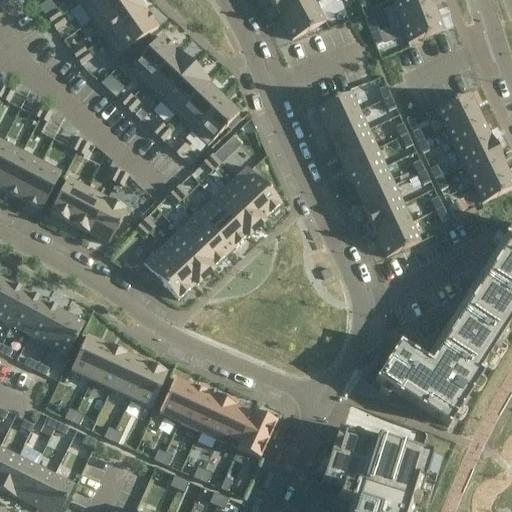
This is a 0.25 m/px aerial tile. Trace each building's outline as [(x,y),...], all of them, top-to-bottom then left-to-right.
[(84,0),(80,3),(93,21),(122,0),(84,0)] [(136,0),(122,0),(93,21),(105,39),(144,11),(136,0)] [(312,0),(280,0),(272,5),(281,22),(315,4),(312,0)] [(365,0),(357,0),(360,8),(368,6),(365,0)] [(431,0),(407,0),(393,5),(400,25),(436,11),(431,0)] [(315,4),(281,22),(291,41),(325,23),(315,4)] [(56,11),(46,18),(51,25),(60,17),(56,11)] [(144,11),(105,39),(118,57),(157,29),(144,11)] [(436,11),(400,25),(407,45),(443,31),(436,11)] [(60,17),(51,25),(55,31),(65,24),(60,17)] [(374,21),(366,24),(371,35),(378,32),(374,21)] [(378,32),(371,35),(375,47),(383,44),(378,32)] [(160,37),(127,72),(144,88),(177,53),(160,37)] [(81,46),(71,53),(76,60),(86,53),(81,46)] [(86,53),(76,60),(80,66),(91,59),(86,53)] [(177,53),(144,88),(159,102),(192,68),(177,53)] [(192,68),(159,102),(175,118),(208,83),(192,68)] [(208,83),(175,118),(190,132),(222,99),(207,85),(209,83),(208,83)] [(385,87),(378,91),(383,102),(390,98),(385,87)] [(7,89),(1,100),(8,104),(14,93),(7,89)] [(127,93),(118,103),(124,108),(133,99),(127,93)] [(350,93),(316,109),(325,129),(359,112),(350,93)] [(470,94),(435,111),(445,130),(479,113),(470,94)] [(390,98),(383,102),(388,113),(395,109),(390,98)] [(133,99),(124,108),(130,114),(139,104),(133,99)] [(222,99),(190,132),(207,148),(224,130),(224,131),(227,128),(226,127),(238,115),(222,99)] [(38,105),(32,116),(39,120),(45,109),(38,105)] [(45,109),(39,120),(46,124),(52,113),(45,109)] [(359,112),(325,129),(333,147),(368,131),(359,112)] [(479,113),(445,130),(454,149),(488,132),(479,113)] [(159,122),(150,132),(156,137),(165,128),(159,122)] [(402,124),(395,128),(400,139),(407,135),(402,124)] [(165,128),(156,137),(162,143),(171,133),(165,128)] [(419,130),(412,133),(417,144),(424,141),(419,130)] [(368,131),(333,147),(342,165),(377,149),(368,131)] [(488,132),(454,149),(463,167),(497,150),(488,132)] [(407,135),(400,139),(405,150),(412,146),(407,135)] [(75,138),(69,150),(76,153),(82,142),(75,138)] [(424,141),(417,144),(422,155),(429,151),(424,141)] [(82,142),(76,153),(83,157),(89,146),(82,142)] [(181,142),(172,152),(178,157),(187,148),(181,142)] [(2,145),(0,147),(0,189),(2,191),(21,155),(2,145)] [(377,149),(342,165),(351,184),(385,168),(377,149)] [(497,150),(463,167),(472,186),(507,169),(497,150)] [(21,155),(2,191),(21,201),(40,165),(21,155)] [(211,156),(205,161),(214,170),(220,165),(211,156)] [(205,161),(200,167),(208,176),(214,170),(205,161)] [(419,161),(412,165),(417,176),(425,172),(419,161)] [(40,165),(21,201),(41,211),(60,175),(40,165)] [(436,167),(429,170),(434,181),(442,177),(436,167)] [(246,168),(229,184),(264,221),(271,214),(273,216),(281,208),(279,206),(281,205),(269,192),(270,192),(266,188),(266,189),(265,188),(267,186),(257,176),(255,178),(246,168)] [(385,168),(351,184),(359,203),(394,186),(385,168)] [(113,169),(107,180),(115,184),(121,173),(113,169)] [(511,180),(507,169),(472,186),(481,205),(511,189),(511,180)] [(425,172),(417,176),(423,186),(430,183),(425,172)] [(121,173),(115,184),(122,188),(128,177),(121,173)] [(442,177),(434,181),(440,192),(447,188),(442,177)] [(66,181),(48,215),(68,225),(86,191),(66,181)] [(229,184),(212,200),(248,239),(265,223),(263,221),(264,221),(229,184)] [(394,186),(359,203),(368,221),(403,205),(394,186)] [(178,187),(172,192),(181,202),(187,196),(178,187)] [(86,191),(68,225),(88,236),(106,201),(86,191)] [(172,192),(166,198),(175,207),(181,202),(172,192)] [(437,198),(430,201),(435,212),(443,208),(437,198)] [(212,200),(195,216),(229,253),(238,245),(239,246),(247,239),(248,239),(212,200)] [(106,201),(88,236),(108,246),(116,231),(117,231),(118,227),(126,211),(106,201)] [(455,204),(448,208),(453,218),(461,215),(455,204)] [(403,205),(368,221),(377,240),(411,223),(403,205)] [(443,208),(435,212),(441,223),(448,219),(443,208)] [(195,216),(178,232),(214,271),(214,270),(222,262),(221,261),(229,253),(195,216)] [(145,220),(140,225),(149,234),(154,228),(145,220)] [(411,223),(377,240),(386,259),(420,243),(411,223)] [(398,344),(374,382),(380,386),(399,398),(400,397),(449,428),(470,394),(492,360),(507,337),(511,328),(511,224),(503,238),(509,241),(430,364),(398,344)] [(140,225),(134,231),(143,240),(149,234),(140,225)] [(178,232),(160,249),(195,285),(197,287),(214,271),(178,232)] [(160,249),(143,265),(152,274),(150,276),(160,286),(162,284),(163,285),(162,286),(165,289),(166,289),(178,301),(179,300),(181,302),(189,294),(188,292),(195,285),(160,249)] [(0,278),(0,305),(11,285),(0,278)] [(11,285),(0,305),(0,322),(11,328),(29,294),(11,285)] [(29,294),(11,328),(30,338),(48,304),(29,294)] [(48,304),(30,338),(47,347),(65,314),(48,304)] [(65,314),(47,347),(66,358),(84,324),(65,314)] [(77,357),(70,372),(90,382),(106,347),(86,337),(79,353),(78,353),(76,356),(77,357)] [(1,346),(0,348),(0,354),(8,359),(12,351),(1,346)] [(106,347),(90,382),(110,391),(126,356),(106,347)] [(126,356),(110,391),(129,400),(145,365),(126,356)] [(27,359),(23,366),(34,372),(38,364),(27,359)] [(38,364),(34,372),(45,377),(49,370),(38,364)] [(145,365),(129,400),(150,409),(166,374),(145,365)] [(174,380),(158,415),(178,424),(194,388),(193,389),(174,380)] [(194,388),(178,424),(198,433),(215,396),(214,396),(213,398),(204,394),(204,393),(194,388)] [(215,396),(198,433),(217,442),(234,405),(215,396)] [(234,405),(217,442),(236,451),(252,416),(234,408),(235,406),(234,405)] [(69,409),(64,420),(71,424),(76,413),(69,409)] [(76,413),(71,424),(78,427),(83,416),(76,413)] [(252,416),(236,451),(258,461),(259,458),(260,458),(266,444),(267,441),(268,441),(274,427),(273,427),(275,424),(253,414),(252,416)] [(47,418),(43,425),(54,431),(58,423),(47,418)] [(23,421),(19,428),(30,433),(33,426),(25,422),(23,421)] [(58,423),(54,431),(65,436),(68,428),(58,423)] [(108,428),(103,439),(110,442),(115,432),(108,428)] [(426,511),(442,460),(440,459),(433,457),(431,457),(429,456),(428,456),(422,454),(421,454),(378,441),(378,440),(375,439),(375,440),(343,430),(339,428),(337,435),(336,435),(332,447),(333,447),(331,453),(330,453),(329,456),(322,480),(321,480),(320,483),(323,484),(323,483),(340,488),(337,500),(349,504),(355,485),(361,487),(352,511),(426,511)] [(115,432),(110,442),(117,446),(122,435),(115,432)] [(84,436),(81,443),(92,449),(95,441),(84,436)] [(0,448),(0,491),(1,492),(18,457),(0,448)] [(157,451),(152,462),(160,465),(164,454),(157,451)] [(164,454),(160,465),(167,468),(172,457),(164,454)] [(18,457),(1,492),(19,501),(36,467),(18,457)] [(36,467),(19,501),(37,510),(54,476),(36,467)] [(197,468),(192,479),(199,482),(204,471),(197,468)] [(204,471),(199,482),(207,486),(212,474),(204,471)] [(54,476),(37,510),(41,511),(60,511),(73,485),(54,476)] [(174,476),(169,487),(176,491),(181,480),(174,476)] [(224,479),(219,490),(226,494),(231,483),(224,479)] [(181,480),(176,491),(184,494),(188,483),(181,480)] [(213,493),(209,504),(216,507),(221,496),(213,493)] [(221,496),(216,507),(223,511),(228,500),(221,496)]
